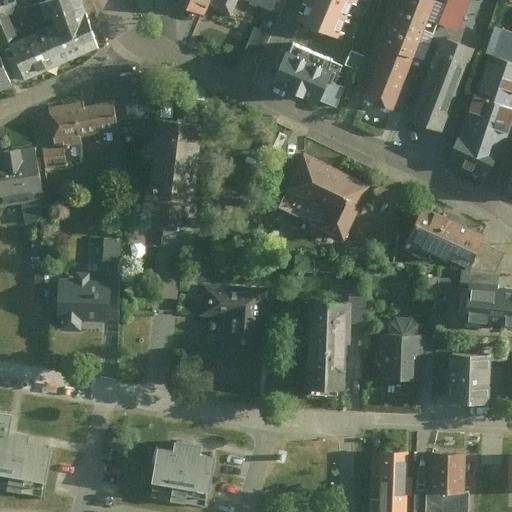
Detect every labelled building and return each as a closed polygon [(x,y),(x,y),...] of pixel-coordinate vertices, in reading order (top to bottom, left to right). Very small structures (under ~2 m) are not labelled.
[(12,0),(0,5),(0,46),(6,44),(11,42),(2,20),(21,11),(16,0),(12,0)] [(84,0),(51,0),(42,4),(51,26),(11,42),(6,44),(22,81),(104,47),(84,0)] [(172,0),(209,14),(214,0),(172,0)] [(233,15),(239,0),(246,0),(269,9),(272,0),(215,0),(213,7),(233,15)] [(362,0),(312,0),(305,17),(347,35),(362,0)] [(364,99),(395,112),(408,80),(417,59),(412,57),(434,3),(426,0),(395,0),(378,44),(386,47),(364,99)] [(249,44),(263,50),(272,29),(259,23),(249,44)] [(412,119),(445,132),(477,49),(444,37),(412,119)] [(511,42),(504,40),(501,50),(511,53),(511,42)] [(322,99),(338,58),(296,41),(292,50),(288,48),(275,80),(322,99)] [(423,43),(417,59),(408,80),(421,85),(436,48),(423,43)] [(0,46),(0,90),(22,81),(6,44),(0,46)] [(471,90),(449,156),(488,176),(499,154),(502,149),(510,151),(511,144),(511,53),(501,50),(498,49),(496,55),(485,52),(474,91),(471,90)] [(133,128),(156,130),(158,116),(159,98),(147,97),(142,67),(122,71),(133,128)] [(86,101),(55,106),(61,146),(67,145),(88,142),(86,131),(122,125),(118,100),(87,105),(86,101)] [(205,121),(158,116),(156,130),(147,217),(195,222),(205,121)] [(67,145),(61,146),(51,148),(53,162),(70,159),(67,145)] [(48,197),(39,147),(0,153),(0,214),(10,214),(8,204),(33,199),(38,223),(65,218),(61,198),(48,197)] [(346,238),(370,183),(301,152),(285,187),(329,206),(320,226),(346,238)] [(508,157),(499,154),(483,185),(499,191),(508,157)] [(329,206),(285,187),(276,206),(320,226),(329,206)] [(486,231),(424,203),(408,238),(469,267),(471,264),(482,239),(486,231)] [(106,259),(124,259),(124,234),(107,234),(106,259)] [(508,249),(482,239),(471,264),(497,269),(508,249)] [(298,267),(317,268),(318,250),(299,249),(298,267)] [(116,277),(60,273),(57,318),(68,319),(67,333),(87,334),(88,322),(113,324),(116,277)] [(271,286),(206,281),(204,313),(230,315),(228,347),(267,350),(271,286)] [(511,287),(467,285),(465,318),(511,320),(511,287)] [(347,295),(347,300),(346,327),(365,327),(366,295),(347,295)] [(347,300),(304,299),(302,385),(345,386),(346,327),(347,300)] [(425,333),(384,331),(382,377),(423,378),(425,333)] [(491,352),(449,351),(449,399),(490,400),(491,352)] [(0,487),(49,497),(59,444),(35,440),(36,433),(16,430),(19,413),(0,409),(0,487)] [(180,454),(160,452),(155,498),(216,505),(221,459),(206,457),(207,446),(181,443),(180,454)] [(410,511),(412,449),(385,449),(384,490),(383,511),(410,511)] [(467,511),(469,450),(430,450),(429,488),(426,488),(425,511),(467,511)] [(425,511),(426,488),(415,488),(414,511),(425,511)] [(374,511),(383,511),(384,490),(375,490),(374,511)]
